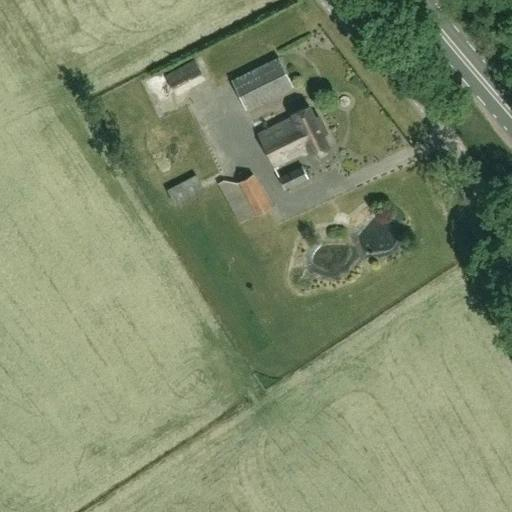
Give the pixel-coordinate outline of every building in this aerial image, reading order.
[(279,57),(231,80),(246,108),(293,85),(279,57)] [(194,60),(165,75),(176,95),(205,80),(194,60)] [(225,80),(203,91),(208,100),(230,89),(225,80)] [(330,148),(324,136),(327,134),(319,116),(315,117),(309,105),(292,113),(293,116),(258,134),(274,167),(309,149),(312,156),(330,148)] [(302,166),(279,177),(284,188),(307,177),(302,166)] [(256,214),(271,206),(253,174),(238,182),(256,214)] [(167,193),(173,205),(201,191),(195,178),(167,193)]
